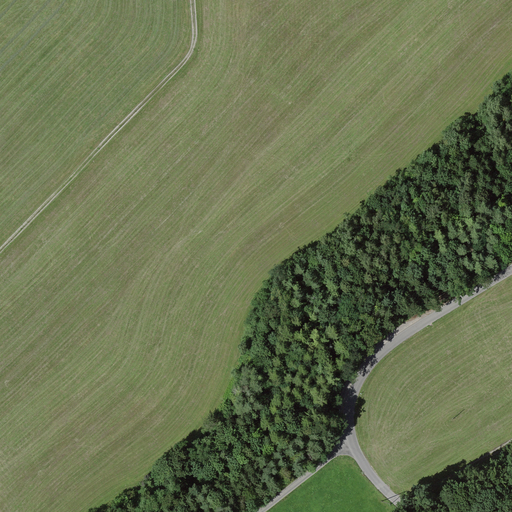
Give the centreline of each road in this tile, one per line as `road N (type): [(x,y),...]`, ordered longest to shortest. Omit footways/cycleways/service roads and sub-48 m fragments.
road 1 (residential): [(409,511),(359,458),(350,401),(386,347),(511,268)]
road 2 (track): [(192,0),(194,40),(182,63),(0,251)]
